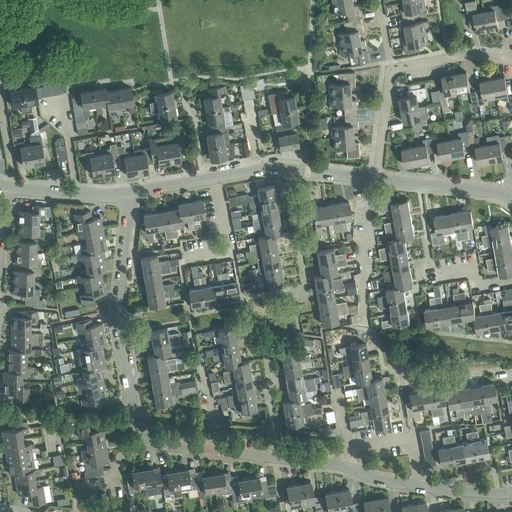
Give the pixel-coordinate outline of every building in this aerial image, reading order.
[(354,5),(352,0),(345,0),(333,2),(335,13),(347,11),(349,21),(361,19),(358,4),(354,5)] [(426,9),(423,0),(413,0),(404,2),(405,8),(401,9),(403,19),(411,18),(415,17),(414,11),(426,9)] [(488,31),(484,11),(477,12),(475,0),(465,2),(469,22),(475,21),(477,33),(488,31)] [(509,18),(506,3),(489,6),(490,10),(484,11),(488,31),(498,29),(497,20),(509,18)] [(412,23),(411,18),(403,19),(399,20),(401,30),(405,29),(406,35),(426,32),(424,21),(412,23)] [(363,33),(361,19),(349,21),(344,22),(346,32),(339,33),(341,44),(361,40),(359,34),(363,33)] [(428,42),(426,32),(406,35),(407,42),(403,43),(405,53),(417,50),(416,45),(428,42)] [(365,40),(361,40),(341,44),(338,45),(340,55),(355,52),(356,63),(369,60),(365,40)] [(342,73),(343,83),(328,84),(329,95),(351,93),(351,87),(355,86),(354,72),(342,73)] [(466,72),(454,74),(457,91),(469,89),(466,72)] [(445,93),(457,91),(454,74),(442,76),(444,88),(438,89),(438,90),(441,101),(443,111),(449,110),(445,93)] [(507,93),(504,76),(492,79),(496,96),(496,97),(506,101),(509,100),(511,110),(511,95),(508,96),(507,93)] [(484,98),(496,96),(492,79),(480,81),(482,89),(476,90),(479,105),(485,103),(484,98)] [(60,83),(53,84),(55,94),(62,93),(60,83)] [(252,83),(246,84),(249,99),(255,97),(252,83)] [(55,94),(53,84),(47,85),(49,95),(55,94)] [(249,99),(246,84),(240,85),(242,100),(249,99)] [(49,95),(47,85),(41,87),(42,96),(49,95)] [(221,107),(219,94),(226,93),(224,85),(207,88),(209,97),(203,98),(205,110),(221,107)] [(38,102),(37,97),(35,88),(35,86),(22,88),(27,112),(32,111),(30,103),(38,102)] [(422,98),(422,97),(422,96),(426,95),(425,87),(411,89),(406,90),(408,96),(399,98),(402,110),(419,106),(417,100),(421,100),(421,99),(422,99),(422,98)] [(27,112),(22,88),(10,90),(13,106),(20,105),(22,113),(27,112)] [(106,92),(105,88),(93,90),(96,105),(95,105),(97,114),(102,113),(101,105),(107,104),(108,103),(106,92)] [(130,88),(118,90),(122,114),(121,105),(128,104),(129,113),(135,112),(130,88)] [(96,105),(93,90),(80,92),(81,96),(82,102),(83,108),(84,115),(84,116),(85,116),(90,115),(88,107),(95,105),(96,105)] [(118,90),(106,92),(108,103),(107,104),(109,112),(115,111),(117,112),(117,115),(122,114),(118,90)] [(438,90),(431,91),(433,102),(441,101),(438,90)] [(479,105),(476,90),(470,92),(473,106),(479,105)] [(149,102),(150,108),(174,103),(172,91),(162,93),(156,94),(157,101),(149,102)] [(287,91),(273,94),(274,100),(278,99),(280,111),(296,108),(294,96),(288,97),(287,91)] [(352,100),(351,93),(329,95),(330,106),(344,105),(345,115),(357,114),(356,100),(352,100)] [(176,116),(174,103),(150,108),(151,113),(159,111),(160,119),(176,116)] [(426,105),(419,106),(402,110),(404,122),(412,120),(413,126),(427,123),(426,117),(428,117),(426,106),(427,106),(426,105)] [(224,120),(222,113),(230,111),(229,106),(221,107),(205,110),(208,123),(209,122),(210,128),(224,126),(223,120),(224,120)] [(298,121),(296,108),(280,111),(282,124),(274,125),(275,131),(276,131),(294,128),(293,122),(298,121)] [(358,129),(357,114),(345,115),(345,125),(331,126),(331,137),(334,137),(354,136),(354,129),(358,129)] [(38,126),(36,117),(28,118),(31,134),(38,129),(38,126)] [(504,129),(507,129),(511,120),(503,122),(504,129)] [(227,131),(225,131),(224,126),(210,128),(211,134),(206,135),(208,147),(229,143),(227,131)] [(295,132),(294,128),(276,131),(277,136),(278,136),(279,143),(275,143),(277,149),(298,145),(296,132),(295,132)] [(491,161),(488,144),(480,146),(478,137),(474,138),(473,129),(467,131),(469,145),(475,144),(476,146),(479,163),(491,161)] [(469,145),(467,131),(457,132),(458,138),(450,139),(453,157),(465,154),(463,146),(469,145)] [(507,150),(504,135),(499,136),(499,134),(486,136),(488,144),(491,161),(503,159),(501,151),(507,150)] [(34,164),(45,162),(40,136),(30,138),(31,145),(34,164)] [(166,139),(166,143),(170,163),(180,161),(179,152),(185,151),(184,148),(185,148),(182,136),(172,137),(172,138),(166,139)] [(355,142),(354,136),(334,137),(335,148),(347,147),(348,157),(360,156),(359,142),(355,142)] [(453,157),(450,139),(438,142),(437,136),(431,138),(433,152),(439,150),(441,159),(453,157)] [(433,152),(431,138),(427,138),(425,139),(426,144),(414,146),(417,163),(429,161),(428,153),(433,152)] [(170,163),(166,143),(160,144),(159,140),(149,142),(150,148),(151,154),(157,153),(159,165),(170,163)] [(34,164),(31,145),(24,146),(23,142),(13,143),(15,155),(21,154),(23,166),(34,164)] [(231,155),(230,149),(233,148),(232,143),(229,143),(208,147),(211,160),(232,156),(231,155)] [(417,163),(414,146),(402,149),(401,143),(395,144),(398,158),(404,157),(405,166),(417,163)] [(66,159),(64,145),(55,146),(57,160),(66,159)] [(112,160),(118,159),(117,153),(116,147),(106,149),(107,153),(101,154),(104,174),(114,172),(112,160)] [(152,160),(151,154),(150,148),(140,149),(141,153),(134,155),(138,174),(148,172),(146,161),(152,160)] [(104,174),(101,154),(94,156),(93,151),(83,153),(85,165),(91,164),(93,176),(104,174)] [(138,174),(134,155),(128,156),(127,152),(117,153),(118,159),(119,165),(125,164),(127,176),(138,174)] [(276,197),(273,184),(256,187),(258,194),(237,198),(238,204),(249,202),(276,197)] [(278,209),(276,197),(249,202),(250,208),(260,206),(261,212),(278,209)] [(205,216),(202,200),(190,202),(195,229),(200,228),(199,217),(205,216)] [(392,209),(393,215),(410,212),(408,200),(381,204),(382,211),(392,209)] [(195,229),(190,202),(178,204),(178,209),(179,209),(181,220),(187,219),(189,230),(195,229)] [(348,202),(336,204),(341,231),(347,230),(345,220),(351,218),(348,202)] [(341,231),(336,204),(324,206),(327,223),(333,222),(335,232),(341,231)] [(45,216),(45,206),(33,206),(33,212),(16,211),(16,212),(19,212),(19,222),(38,222),(39,216),(45,216)] [(327,223),(324,206),(312,208),(317,235),(323,234),(321,224),(327,223)] [(182,225),(181,220),(179,209),(178,209),(167,211),(172,238),(178,237),(176,226),(182,225)] [(280,221),(278,209),(261,212),(262,218),(252,220),(253,226),(280,221)] [(470,210),(459,212),(463,239),(469,238),(467,228),(473,226),(470,210)] [(102,228),(100,217),(90,219),(88,211),(90,211),(73,214),(77,233),(102,228)] [(172,238),(167,211),(155,213),(158,229),(164,228),(166,239),(172,238)] [(412,224),(410,212),(393,215),(394,221),(384,223),(385,229),(412,224)] [(463,239),(459,212),(447,214),(449,231),(455,230),(457,240),(463,239)] [(158,229),(155,213),(143,215),(148,242),(154,241),(152,230),(158,229)] [(449,231),(447,214),(434,217),(437,232),(430,233),(433,245),(445,242),(443,232),(449,231)] [(282,233),(280,221),(253,226),(254,231),(264,230),(265,235),(265,236),(275,234),(282,233)] [(38,229),(38,222),(19,222),(18,233),(30,233),(30,237),(44,238),(44,229),(38,229)] [(414,236),(412,224),(385,229),(386,234),(396,232),(397,238),(398,239),(404,238),(414,236)] [(482,235),(483,241),(510,236),(507,224),(491,227),(492,234),(482,235)] [(104,238),(102,228),(77,233),(78,237),(85,236),(86,242),(104,238)] [(277,246),(275,234),(265,236),(265,235),(258,237),(259,243),(249,245),(250,251),(277,246)] [(511,248),(510,236),(483,241),(484,247),(494,245),(495,251),(511,248)] [(43,246),(44,238),(30,237),(30,241),(16,241),(16,252),(36,252),(36,246),(43,246)] [(107,249),(104,238),(86,242),(88,248),(80,250),(81,254),(102,250),(107,249)] [(406,249),(404,238),(398,239),(397,238),(388,240),(389,246),(379,248),(380,254),(406,249)] [(279,258),(277,246),(250,251),(245,252),(246,256),(247,257),(259,255),(260,261),(279,258)] [(316,251),(319,263),(346,259),(345,253),(334,255),(333,248),(316,251)] [(511,260),(511,249),(511,248),(495,251),(496,257),(486,259),(487,265),(511,260)] [(409,261),(406,249),(380,254),(381,260),(391,258),(392,264),(409,261)] [(104,261),(102,250),(81,254),(76,255),(77,259),(84,258),(86,264),(104,261)] [(36,258),(36,252),(16,252),(16,263),(28,263),(28,267),(41,267),(41,259),(36,258)] [(50,254),(51,260),(60,258),(58,252),(50,253),(50,254)] [(169,265),(168,260),(158,262),(157,255),(140,258),(142,270),(169,265)] [(281,269),(279,258),(260,261),(261,267),(253,268),(253,269),(254,274),(281,269)] [(347,265),(346,259),(319,263),(321,275),(330,273),(330,274),(337,273),(336,266),(347,265)] [(511,272),(511,260),(487,265),(488,270),(498,269),(499,275),(511,272)] [(106,271),(104,261),(86,264),(87,270),(80,272),(81,276),(101,272),(106,271)] [(411,273),(409,261),(392,264),(393,270),(383,272),(384,278),(411,273)] [(161,279),(160,273),(170,271),(170,266),(169,265),(142,270),(145,282),(161,279)] [(41,275),(41,267),(28,267),(28,271),(14,271),(13,281),(33,282),(33,275),(41,275)] [(283,282),(281,269),(254,274),(254,275),(255,280),(265,278),(267,285),(283,282)] [(103,283),(101,272),(81,276),(76,277),(77,281),(84,280),(85,286),(103,283)] [(228,272),(222,273),(227,300),(239,298),(236,281),(230,282),(228,272)] [(227,300),(222,273),(217,274),(218,284),(212,285),(215,302),(227,300)] [(331,280),(330,274),(330,273),(321,275),(313,276),(315,288),(342,284),(341,278),(331,280)] [(413,285),(411,273),(384,278),(385,283),(395,281),(396,287),(396,288),(403,287),(413,285)] [(215,302),(212,285),(206,287),(204,276),(203,277),(199,277),(203,304),(215,302)] [(203,304),(199,277),(193,278),(195,289),(188,290),(191,306),(203,304)] [(173,289),(172,283),(162,285),(161,279),(145,282),(147,294),(173,289)] [(13,292),(25,292),(25,300),(27,300),(27,305),(37,305),(37,300),(39,300),(39,288),(33,288),(33,282),(13,281),(13,292),(10,292),(13,292)] [(105,294),(103,283),(85,286),(86,292),(79,294),(80,299),(105,294)] [(343,289),(342,284),(315,288),(318,300),(334,298),(333,291),(343,289)] [(405,298),(403,287),(396,288),(396,287),(386,289),(387,295),(377,297),(378,303),(405,298)] [(164,297),(174,295),(173,289),(147,294),(149,306),(165,303),(164,297)] [(451,322),(449,305),(442,306),(440,292),(435,293),(436,297),(435,297),(440,324),(451,322)] [(475,316),(473,301),(466,302),(464,292),(459,293),(463,320),(475,318),(475,316)] [(459,293),(453,294),(455,304),(449,305),(451,322),(463,320),(459,293)] [(440,324),(435,297),(429,298),(431,308),(424,309),(427,326),(440,324)] [(335,304),(334,298),(318,300),(320,312),(347,307),(346,302),(335,304)] [(407,310),(405,298),(378,303),(379,309),(390,307),(391,313),(407,310)] [(511,326),(511,319),(509,299),(503,300),(505,310),(499,312),(501,328),(511,326)] [(501,328),(499,312),(492,313),(491,302),(485,303),(490,330),(501,328)] [(490,330),(485,303),(479,304),(481,315),(475,316),(475,318),(477,332),(490,330)] [(357,306),(347,308),(348,313),(351,312),(352,315),(357,314),(357,306)] [(337,315),(348,313),(347,308),(347,307),(320,312),(322,324),(338,321),(337,315)] [(409,322),(407,310),(391,313),(392,319),(381,321),(383,327),(409,322)] [(37,311),(24,311),(18,311),(19,311),(19,317),(11,317),(11,328),(30,328),(30,321),(37,321),(37,311)] [(85,331),(86,337),(104,334),(102,323),(92,325),(91,319),(76,322),(78,332),(85,331)] [(237,339),(234,326),(208,331),(208,336),(209,337),(219,336),(220,342),(237,339)] [(30,334),(30,328),(11,328),(11,338),(37,338),(37,334),(30,334)] [(179,339),(178,333),(168,335),(167,328),(150,331),(152,343),(179,339)] [(106,345),(104,334),(86,337),(87,343),(80,345),(81,349),(101,345),(106,345)] [(30,343),(37,343),(37,338),(11,338),(11,349),(30,349),(30,343)] [(170,346),(180,344),(179,339),(152,343),(154,355),(163,354),(164,354),(171,353),(170,346)] [(239,350),(237,339),(220,342),(221,348),(205,351),(206,357),(212,356),(212,355),(239,350)] [(350,352),(351,359),(368,355),(365,343),(338,348),(340,354),(350,352)] [(81,349),(76,350),(77,354),(78,361),(103,356),(101,345),(81,349)] [(26,354),(33,354),(33,349),(30,349),(11,349),(7,349),(7,360),(26,360),(26,354)] [(241,362),(239,350),(212,355),(212,356),(213,361),(223,359),(224,366),(232,364),(241,362)] [(310,360),(309,354),(299,356),(297,350),(281,353),(283,365),(310,360)] [(176,364),(175,358),(165,360),(164,354),(163,354),(154,355),(147,356),(149,368),(176,364)] [(370,367),(368,355),(351,359),(352,365),(342,366),(343,372),(370,367)] [(103,356),(78,361),(80,371),(82,371),(100,367),(101,368),(105,367),(103,356)] [(63,363),(62,357),(54,358),(56,365),(59,364),(63,363)] [(26,366),(26,360),(7,360),(7,371),(33,371),(33,366),(26,366)] [(250,373),(248,360),(241,362),(232,364),(233,370),(222,372),(224,378),(250,373)] [(302,374),(301,368),(311,366),(310,360),(283,365),(285,377),(302,374)] [(168,377),(167,371),(177,369),(176,364),(149,368),(151,380),(168,377)] [(103,378),(101,368),(100,367),(82,371),(84,377),(77,379),(77,383),(103,378)] [(372,379),(370,367),(343,372),(344,378),(354,376),(355,383),(365,381),(365,380),(372,379)] [(22,375),(29,375),(29,378),(33,378),(33,371),(7,371),(3,371),(3,382),(22,382),(22,375)] [(253,385),(250,373),(224,378),(225,383),(235,381),(236,388),(253,385)] [(339,386),(337,373),(331,374),(333,387),(339,386)] [(314,384),(313,378),(303,380),(302,374),(285,377),(287,388),(314,384)] [(180,387),(179,383),(179,382),(169,383),(168,377),(151,380),(153,392),(180,387)] [(382,377),(372,379),(365,380),(365,381),(366,387),(356,388),(357,394),(384,389),(382,377)] [(105,388),(103,378),(77,383),(78,387),(85,386),(86,392),(105,388)] [(29,400),(29,388),(22,388),(22,382),(3,382),(3,393),(17,393),(16,400),(29,400)] [(493,383),(481,385),(486,412),(492,411),(490,400),(496,399),(493,383)] [(305,391),(315,389),(314,384),(287,388),(289,400),(298,398),(299,399),(306,398),(305,391)] [(196,391),(195,385),(180,387),(181,393),(196,391)] [(255,396),(253,385),(236,388),(237,394),(227,395),(227,396),(228,401),(255,396)] [(486,412),(481,385),(469,387),(472,404),(478,402),(480,413),(486,412)] [(446,391),(445,386),(433,389),(438,415),(443,414),(441,404),(447,403),(448,403),(446,391)] [(171,395),(181,393),(180,387),(153,392),(155,404),(160,404),(172,401),(171,395)] [(466,405),(472,404),(469,387),(457,389),(462,416),(467,415),(468,415),(466,405)] [(107,400),(105,388),(86,392),(88,398),(81,400),(82,404),(89,403),(90,409),(104,406),(103,400),(107,400)] [(386,401),(384,389),(357,394),(358,400),(368,398),(369,404),(386,401)] [(438,415),(433,389),(421,391),(424,407),(430,406),(432,416),(438,415)] [(457,389),(446,391),(448,403),(447,403),(448,408),(454,407),(456,417),(462,416),(457,389)] [(424,407),(421,391),(409,393),(410,402),(405,403),(407,417),(413,416),(414,420),(420,419),(418,408),(424,407)] [(257,409),(255,396),(228,401),(229,406),(229,407),(239,405),(240,412),(257,409)] [(311,409),(311,408),(310,403),(300,405),(299,399),(298,398),(289,400),(282,401),(284,413),(311,409)] [(388,413),(386,401),(369,404),(371,410),(360,412),(361,418),(388,413)] [(307,422),(306,415),(322,413),(321,407),(311,408),(311,409),(284,413),(286,426),(307,422)] [(390,425),(388,413),(361,418),(362,423),(373,422),(374,428),(390,425)] [(21,432),(28,431),(27,421),(14,423),(15,428),(2,431),(4,441),(22,438),(21,432)] [(103,429),(90,431),(88,424),(77,426),(79,437),(81,437),(82,443),(87,443),(105,439),(103,429)] [(336,426),(327,425),(318,431),(337,434),(336,426)] [(430,435),(428,428),(419,430),(420,437),(430,435)] [(477,431),(471,432),(477,459),(489,456),(485,440),(479,441),(477,431)] [(477,459),(471,432),(465,433),(467,443),(461,444),(465,461),(477,459)] [(465,461),(461,444),(455,445),(453,435),(452,435),(447,436),(452,463),(465,461)] [(452,463),(447,436),(442,437),(444,448),(437,449),(440,465),(452,463)] [(23,445),(22,438),(4,441),(6,452),(31,448),(30,444),(23,445)] [(107,450),(105,439),(87,443),(88,449),(81,450),(81,454),(107,450)] [(33,459),(32,452),(31,448),(6,452),(8,463),(33,459)] [(100,463),(108,461),(107,450),(81,454),(82,459),(84,458),(86,471),(84,471),(85,476),(102,474),(100,463)] [(65,464),(63,454),(52,456),(54,466),(65,464)] [(35,469),(34,465),(33,459),(8,463),(9,474),(14,473),(35,469)] [(161,477),(160,471),(154,472),(153,467),(142,469),(145,485),(146,495),(154,494),(153,489),(162,487),(161,477)] [(40,468),(35,469),(14,473),(16,483),(34,480),(33,474),(40,473),(40,468)] [(145,485),(142,469),(131,471),(132,475),(126,476),(128,493),(139,491),(138,486),(145,485)] [(188,469),(177,470),(180,486),(186,485),(187,490),(197,488),(196,481),(195,472),(189,473),(188,469)] [(180,486),(177,470),(166,472),(167,476),(161,477),(162,487),(163,494),(173,492),(174,497),(182,496),(180,486)] [(224,472),(212,474),(215,490),(222,489),(222,494),(231,493),(233,492),(232,485),(230,476),(224,477),(224,472)] [(215,490),(212,474),(202,476),(202,480),(196,481),(197,488),(199,498),(209,496),(209,491),(215,490)] [(259,476),(248,478),(251,494),(257,493),(258,498),(276,495),(274,483),(266,484),(266,480),(260,481),(259,476)] [(251,494),(248,478),(237,480),(238,484),(232,485),(233,492),(234,502),(235,502),(245,500),(252,502),(251,494)] [(39,479),(34,480),(16,483),(18,494),(31,492),(33,504),(45,502),(42,485),(40,486),(39,479)] [(73,482),(74,488),(86,486),(85,480),(73,482)] [(316,511),(322,511),(319,496),(313,497),(310,482),(298,484),(302,504),(314,502),(315,511),(316,511)] [(302,504),(298,484),(286,486),(290,506),(302,504)] [(87,492),(86,486),(74,488),(75,494),(87,492)] [(349,489),(337,491),(341,511),(340,511),(358,511),(357,504),(352,505),(349,489)] [(337,511),(341,511),(337,491),(325,494),(325,495),(319,496),(322,511),(328,510),(328,511),(337,511)] [(88,497),(87,492),(75,494),(77,500),(88,497)] [(363,503),(357,504),(358,511),(395,511),(396,511),(392,511),(389,511),(387,497),(363,501),(363,503)] [(426,511),(425,502),(413,504),(414,511),(426,511)]
